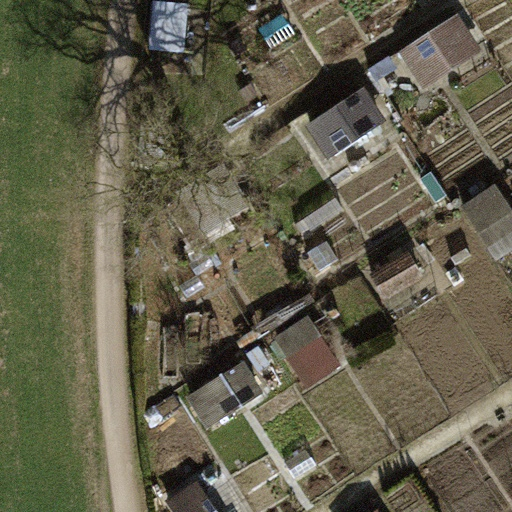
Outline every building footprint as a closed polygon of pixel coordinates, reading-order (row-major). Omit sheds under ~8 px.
[(190,4),(154,1),(151,50),(186,53),(190,4)] [(485,52),(460,13),(401,51),(426,90),(485,52)] [(389,119),(367,86),(310,124),(332,157),(389,119)] [(204,236),(250,209),(224,165),(178,192),(204,236)] [(497,262),(511,252),(511,206),(498,184),(462,206),(497,262)] [(426,279),(411,251),(371,274),(386,302),(426,279)] [(309,388),(343,367),(310,315),(276,336),(309,388)] [(266,393),(246,361),(188,397),(208,429),(266,393)] [(172,511),(219,511),(198,481),(166,503),(172,511)]
